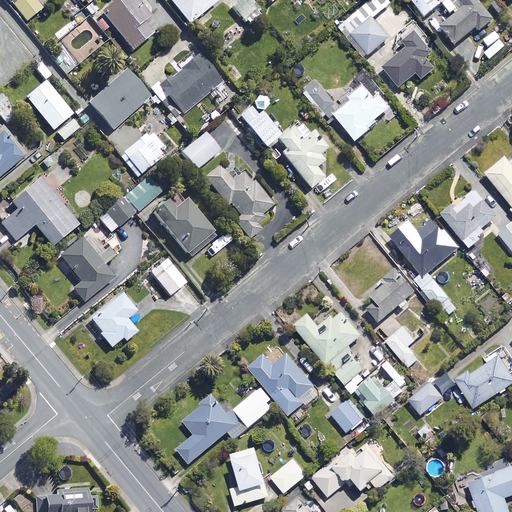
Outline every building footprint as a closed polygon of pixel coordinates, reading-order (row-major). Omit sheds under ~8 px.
[(6,0),(25,21),(43,5),(38,0),(6,0)] [(80,11),(69,0),(61,0),(54,6),(60,12),(65,8),(73,17),(80,11)] [(142,21),(149,16),(135,0),(114,0),(100,12),(131,50),(151,33),(142,21)] [(216,0),(168,0),(188,24),(216,0)] [(259,14),(247,0),(238,0),(231,6),(245,25),(259,14)] [(391,3),(388,0),(369,0),(337,27),(348,39),(391,3)] [(407,0),(422,18),(440,3),(449,14),(455,9),(448,0),(407,0)] [(494,20),(478,0),(472,0),(438,27),(453,46),(475,28),(478,32),(494,20)] [(91,1),(83,8),(90,17),(98,9),(91,1)] [(389,37),(374,19),(349,40),(364,58),(389,37)] [(431,54),(411,29),(399,39),(406,48),(381,68),(398,88),(415,74),(421,80),(434,69),(425,59),(431,54)] [(504,47),(498,41),(483,54),(488,61),(504,47)] [(219,83),(196,55),(158,87),(182,115),(219,83)] [(147,97),(123,71),(87,104),(111,130),(147,97)] [(70,115),(43,82),(23,98),(51,131),(70,115)] [(337,103),(340,106),(331,115),(355,141),(368,130),(366,127),(388,108),(377,96),(372,100),(361,88),(346,101),(343,98),(337,103)] [(16,117),(0,95),(0,118),(5,125),(16,117)] [(286,112),(279,103),(268,113),(276,121),(286,112)] [(253,111),(249,106),(237,115),(243,121),(241,123),(261,146),(274,135),(254,110),(253,111)] [(133,118),(139,126),(149,118),(142,110),(133,118)] [(78,129),(71,121),(55,133),(62,142),(78,129)] [(0,173),(29,149),(9,125),(4,130),(0,125),(0,173)] [(298,135),(291,126),(276,138),(285,149),(280,153),(308,188),(322,177),(314,167),(322,160),(317,154),(322,150),(305,129),(298,135)] [(184,137),(177,128),(166,137),(174,146),(184,137)] [(165,148),(149,131),(122,154),(138,172),(165,148)] [(218,151),(203,133),(180,153),(195,170),(218,151)] [(281,147),(273,139),(265,147),(273,155),(281,147)] [(503,157),(483,173),(511,207),(509,209),(511,212),(511,162),(510,165),(503,157)] [(230,181),(217,165),(202,178),(225,206),(228,204),(238,216),(232,221),(247,239),(259,229),(255,224),(262,218),(259,215),(271,205),(252,181),(250,183),(241,172),(230,181)] [(76,225),(38,178),(9,202),(17,211),(0,224),(14,241),(33,226),(50,246),(76,225)] [(124,197),(136,211),(159,193),(147,179),(124,197)] [(495,217),(473,190),(441,216),(467,249),(485,235),(480,229),(495,217)] [(97,219),(109,234),(134,213),(121,199),(97,219)] [(173,209),(166,200),(151,212),(188,257),(208,241),(202,234),(208,229),(184,200),(173,209)] [(511,221),(497,234),(511,251),(511,221)] [(81,302),(111,278),(101,265),(118,251),(96,224),(57,255),(79,282),(70,289),(81,302)] [(435,236),(430,230),(415,242),(409,235),(396,245),(419,273),(412,278),(444,317),(456,308),(427,272),(457,247),(443,229),(435,236)] [(230,240),(224,233),(210,245),(215,251),(230,240)] [(185,282),(164,256),(147,270),(168,295),(185,282)] [(398,305),(401,309),(409,303),(405,299),(413,292),(395,269),(368,292),(376,301),(366,309),(377,322),(398,305)] [(135,310),(121,293),(88,320),(110,346),(121,337),(124,340),(136,331),(125,318),(135,310)] [(359,373),(363,370),(353,357),(357,354),(349,344),(359,336),(337,310),(316,327),(306,314),(292,325),(324,364),(326,362),(344,384),(351,379),(356,386),(364,379),(359,373)] [(416,339),(405,325),(385,342),(407,368),(417,360),(406,347),(416,339)] [(377,361),(368,348),(361,353),(370,366),(377,361)] [(311,386),(286,354),(271,366),(263,355),(247,367),(285,416),(301,403),(297,397),(311,386)] [(511,382),(511,379),(497,357),(470,375),(469,373),(455,382),(472,409),(511,382)] [(375,408),(380,414),(397,400),(375,374),(358,388),(366,398),(361,402),(370,413),(375,408)] [(440,398),(429,384),(409,399),(421,414),(440,398)] [(274,406),(259,388),(233,410),(248,428),(274,406)] [(233,439),(246,428),(231,410),(227,413),(211,394),(181,420),(193,434),(182,443),(194,458),(226,431),(233,439)] [(362,418),(346,400),(330,414),(346,432),(362,418)] [(424,420),(419,414),(405,425),(409,431),(424,420)] [(311,477),(327,497),(344,483),(348,488),(354,484),(359,489),(369,481),(376,489),(392,476),(365,442),(351,453),(347,448),(311,477)] [(268,496),(253,447),(229,454),(238,486),(229,489),(234,506),(268,496)] [(306,475),(292,459),(270,477),(283,493),(306,475)] [(511,493),(511,469),(510,465),(466,482),(477,511),(507,511),(502,497),(511,493)] [(85,511),(86,510),(98,510),(96,485),(59,488),(60,492),(42,494),(42,511),(85,511)] [(312,511),(299,495),(278,511),(312,511)]
